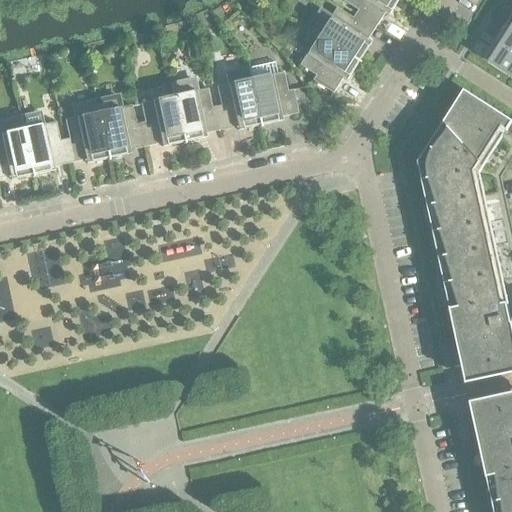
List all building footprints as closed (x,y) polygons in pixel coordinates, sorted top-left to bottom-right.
[(341,0),(357,10),(354,14),(374,27),(383,13),(387,15),(396,0),(341,0)] [(305,29),(317,37),(317,36),(357,62),(369,43),(365,41),(374,27),(354,14),(351,18),(335,8),(330,15),(319,8),(305,29)] [(495,41),(511,51),(511,25),(507,22),(495,41)] [(345,80),(357,62),(317,36),(317,37),(299,65),(315,75),(312,80),(332,93),(341,78),(345,80)] [(511,77),(511,51),(495,41),(483,59),(511,77)] [(198,45),(187,47),(190,58),(200,55),(198,45)] [(220,105),(215,106),(220,130),(237,126),(237,130),(259,126),(249,79),(246,68),(225,72),(228,84),(216,87),(220,105)] [(249,79),(259,126),(281,121),(280,117),(297,113),(292,90),(286,91),(282,72),(249,79)] [(170,83),(173,96),(183,142),(205,137),(204,133),(220,130),(215,106),(211,107),(207,89),(197,91),(194,77),(170,83)] [(480,173),(511,122),(511,120),(464,90),(418,162),(456,338),(460,337),(465,362),(511,351),(511,326),(507,304),(508,304),(480,173)] [(119,94),(95,99),(108,159),(129,154),(129,150),(145,147),(140,123),(135,124),(131,105),(122,107),(119,94)] [(183,142),(173,96),(140,103),(144,122),(140,123),(145,147),(161,143),(162,147),(183,142)] [(64,140),(69,163),(85,160),(86,164),(108,159),(95,99),(70,104),(73,118),(64,120),(68,139),(64,140)] [(10,180),(32,175),(22,129),(19,115),(0,119),(0,178),(9,176),(10,180)] [(55,122),(22,129),(32,175),(54,171),(53,167),(69,163),(64,140),(59,141),(55,122)] [(511,511),(511,415),(471,425),(477,449),(480,449),(494,511),(511,511)]
